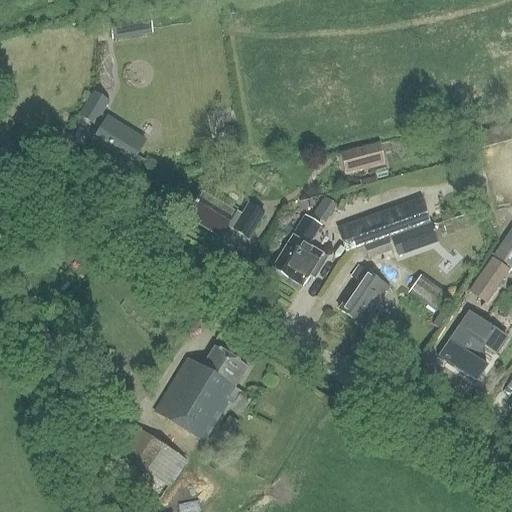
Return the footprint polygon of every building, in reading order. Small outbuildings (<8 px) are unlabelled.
[(108,17),(112,40),(152,34),(149,11),(108,17)] [(100,88),(80,117),(100,131),(89,147),(108,160),(107,161),(123,172),(147,136),(137,129),(135,133),(107,116),(106,118),(101,115),(113,97),(100,88)] [(378,144),(339,154),(345,175),(384,165),(378,144)] [(218,235),(233,211),(200,190),(184,214),(218,235)] [(323,197),(312,214),(324,222),(335,205),(323,197)] [(420,199),(336,229),(345,253),(364,247),(386,238),(429,223),(420,199)] [(310,219),(276,271),(306,290),(313,279),(318,282),(331,261),(312,249),(326,229),(310,219)] [(431,224),(391,238),(397,255),(437,241),(431,224)] [(511,226),(493,256),(511,268),(511,226)] [(364,247),(368,259),(391,251),(386,238),(364,247)] [(469,292),(486,304),(508,271),(491,259),(469,292)] [(361,326),(387,288),(355,266),(348,276),(355,281),(336,309),(361,326)] [(420,276),(408,293),(435,312),(447,295),(420,276)] [(438,355),(463,371),(482,343),(494,351),(505,335),(468,310),(438,355)] [(188,361),(155,414),(203,443),(227,404),(250,418),(262,398),(247,389),(243,394),(235,389),(248,368),(214,347),(201,369),(188,361)] [(228,414),(219,428),(231,435),(239,422),(228,414)] [(153,438),(135,464),(126,478),(160,501),(187,461),(153,438)]
